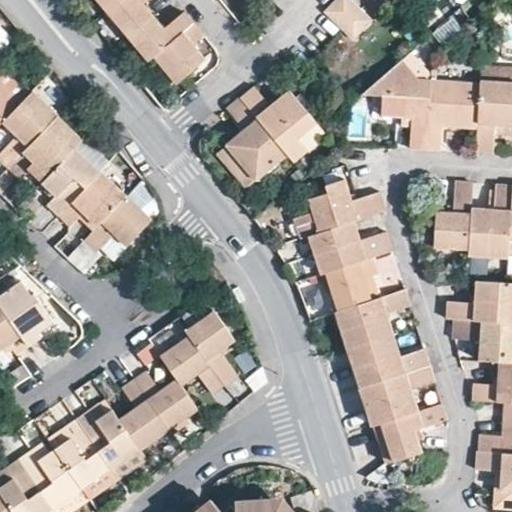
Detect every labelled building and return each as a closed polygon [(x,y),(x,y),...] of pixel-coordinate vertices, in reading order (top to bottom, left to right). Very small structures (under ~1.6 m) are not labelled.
[(91,0),(107,18),(128,0),(91,0)] [(128,0),(107,18),(127,41),(153,19),(144,8),(152,0),(128,0)] [(343,2),(325,19),(344,39),(354,48),(372,29),(343,2)] [(163,31),(153,19),(127,41),(148,66),(194,28),(184,17),(183,15),(163,31)] [(200,36),(194,28),(148,66),(160,80),(164,75),(176,88),(205,64),(194,50),(205,41),(200,36)] [(432,70),(413,51),(403,60),(421,79),(431,80),(432,70)] [(411,117),(410,149),(418,149),(427,150),(431,80),(421,79),(403,60),(364,94),(383,96),(382,115),(411,117)] [(0,64),(0,77),(25,101),(32,94),(0,64)] [(511,65),(484,64),(484,68),(483,79),(511,80),(511,65)] [(25,101),(0,77),(0,127),(1,126),(25,101)] [(480,129),(478,153),(496,154),(496,136),(497,124),(511,124),(511,80),(483,79),(483,83),(480,129)] [(431,80),(427,150),(436,150),(445,151),(446,127),(480,129),(483,83),(431,80)] [(289,156),(297,164),(311,153),(300,140),(318,125),(289,91),(272,106),(256,87),(241,99),(289,156)] [(0,157),(10,167),(59,116),(34,91),(32,94),(25,101),(1,126),(15,140),(0,156),(0,157)] [(241,99),(228,110),(244,130),(227,145),(259,182),(289,156),(241,99)] [(85,140),(59,116),(10,167),(22,178),(38,162),(52,175),(77,149),(85,140)] [(511,124),(497,124),(496,136),(511,137),(511,124)] [(328,137),(318,125),(300,140),(311,153),(328,137)] [(103,172),(112,162),(87,138),(85,140),(77,149),(103,172)] [(259,182),(227,145),(217,154),(248,191),(259,182)] [(52,175),(43,183),(49,188),(58,196),(49,206),(60,217),(103,172),(77,149),(52,175)] [(95,230),(127,197),(103,172),(60,217),(71,227),(81,217),(95,230)] [(357,222),(387,212),(380,193),(353,202),(346,180),(309,193),(316,214),(302,217),(309,237),(352,223),(357,222)] [(472,208),(474,183),(457,182),(455,211),(438,210),(435,247),(469,249),(472,214),(472,208)] [(510,249),(511,224),(511,185),(498,185),(497,210),(486,209),(486,214),(472,214),(469,249),(469,255),(510,258),(510,249)] [(58,196),(49,188),(40,197),(49,206),(58,196)] [(151,221),(127,197),(95,230),(85,241),(98,253),(112,238),(116,234),(128,245),(151,221)] [(356,235),(360,233),(357,222),(352,223),(356,235)] [(309,237),(322,276),(327,274),(373,260),(394,252),(390,239),(389,234),(364,243),(360,233),(356,235),(352,223),(309,237)] [(124,249),(128,245),(116,234),(112,238),(124,249)] [(84,272),(100,255),(98,253),(85,241),(69,258),(80,269),(81,270),(84,272)] [(381,285),(373,260),(327,274),(339,312),(377,300),(373,288),(378,286),(381,285)] [(190,275),(180,285),(197,301),(206,291),(190,275)] [(0,296),(0,302),(30,346),(40,339),(35,331),(55,316),(37,290),(32,294),(23,280),(0,296)] [(450,304),(449,319),(455,319),(511,322),(511,282),(508,282),(482,281),(481,295),(477,295),(476,302),(451,301),(450,304)] [(377,300),(382,299),(378,286),(373,288),(377,300)] [(339,312),(337,313),(349,351),(393,336),(389,325),(393,323),(391,314),(412,307),(407,290),(382,299),(377,300),(339,312)] [(16,356),(30,346),(0,302),(0,355),(11,348),(16,356)] [(217,309),(187,330),(191,335),(207,357),(221,379),(226,385),(241,374),(227,353),(230,351),(227,346),(237,339),(217,309)] [(511,322),(455,319),(454,339),(481,341),(480,361),(502,363),(511,363),(511,322)] [(393,336),(397,334),(393,323),(389,325),(393,336)] [(396,348),(401,347),(397,334),(393,336),(396,348)] [(207,357),(191,335),(162,355),(174,373),(178,378),(182,384),(198,373),(213,394),(226,385),(221,379),(207,357)] [(393,336),(349,351),(361,388),(431,365),(425,348),(404,355),(401,347),(396,348),(393,336)] [(147,362),(132,373),(146,393),(161,381),(147,362)] [(476,382),(474,401),(507,403),(511,403),(511,363),(502,363),(501,384),(476,382)] [(431,365),(361,388),(374,427),(377,426),(417,413),(413,401),(418,398),(415,389),(436,382),(435,377),(431,365)] [(146,393),(132,373),(117,383),(130,403),(146,393)] [(146,393),(171,429),(200,409),(182,384),(178,378),(174,373),(161,381),(146,393)] [(142,450),(171,429),(146,393),(130,403),(117,412),(142,450)] [(417,413),(422,411),(418,398),(413,401),(417,413)] [(108,400),(93,411),(100,421),(115,410),(108,400)] [(484,436),(483,452),(505,453),(511,453),(511,403),(507,403),(505,438),(484,436)] [(419,430),(449,420),(443,404),(422,411),(417,413),(377,426),(390,464),(426,453),(419,430)] [(100,421),(93,411),(79,421),(113,470),(142,450),(117,412),(115,410),(100,421)] [(113,470),(79,421),(67,429),(73,439),(57,451),(84,490),(113,470)] [(67,429),(50,441),(57,451),(73,439),(67,429)] [(45,444),(34,452),(42,461),(51,454),(45,444)] [(120,479),(121,481),(150,461),(142,450),(113,470),(120,479)] [(34,452),(21,461),(56,510),(84,490),(57,451),(51,454),(42,461),(34,452)] [(483,452),(478,451),(476,469),(498,471),(504,471),(502,489),(511,490),(511,453),(505,453),(483,452)] [(14,511),(53,511),(56,510),(21,461),(9,469),(16,479),(0,492),(1,493),(14,511)] [(9,469),(0,476),(0,491),(0,492),(16,479),(9,469)] [(120,479),(113,470),(84,490),(91,499),(120,479)] [(504,471),(498,471),(496,508),(511,509),(511,490),(502,489),(504,471)] [(56,510),(56,511),(77,511),(92,502),(91,499),(84,490),(56,510)] [(0,511),(14,511),(1,493),(0,492),(0,491),(0,511)] [(281,511),(278,509),(263,509),(258,504),(250,510),(237,511),(223,511),(215,501),(200,511),(281,511)]
